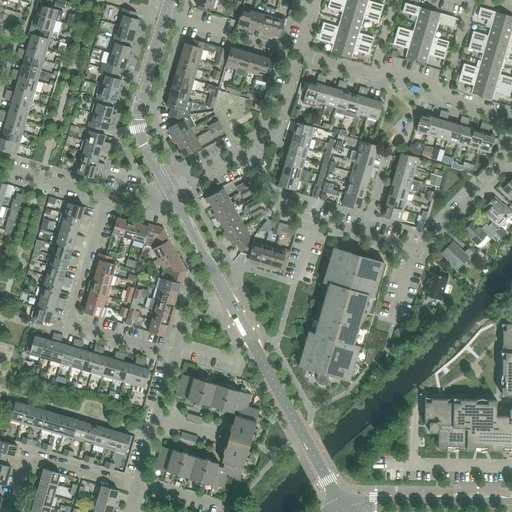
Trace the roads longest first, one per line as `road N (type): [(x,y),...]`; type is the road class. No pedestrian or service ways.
road 1 (residential): [(511,140),(506,159),(421,248),(274,207),(242,151)]
road 2 (tertiary): [(340,506),(227,298)]
road 3 (residential): [(173,353),(76,322),(72,313),(107,198)]
road 4 (residential): [(511,118),(440,96),(432,82),(299,56)]
road 5 (tertiary): [(168,191),(138,121),(170,0)]
road 6 (residential): [(135,485),(25,453),(8,511)]
road 7 (tertiary): [(511,503),(369,499),(340,506)]
road 8 (residential): [(173,353),(135,485)]
road 9 (tertiary): [(227,298),(168,191)]
road 10 (residential): [(242,151),(279,132),(299,56)]
